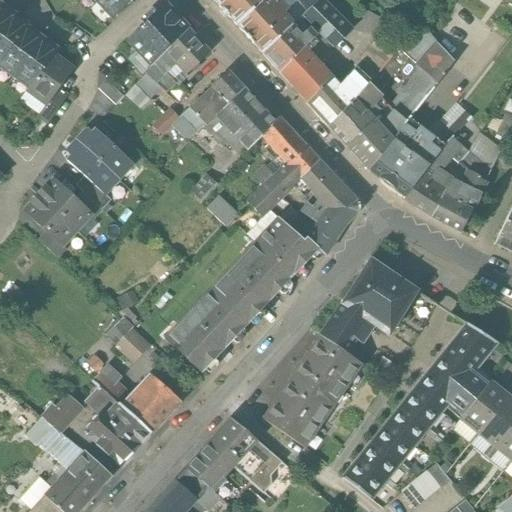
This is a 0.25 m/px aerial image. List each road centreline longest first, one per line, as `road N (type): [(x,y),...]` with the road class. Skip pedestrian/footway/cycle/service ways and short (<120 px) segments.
road 1 (residential): [(391,214),(187,0)]
road 2 (residential): [(220,398),(391,214)]
road 3 (residential): [(155,0),(98,49),(84,91),(24,170)]
road 4 (residential): [(220,398),(354,511)]
road 5 (residential): [(115,511),(220,398)]
road 6 (residential): [(391,214),(511,283)]
